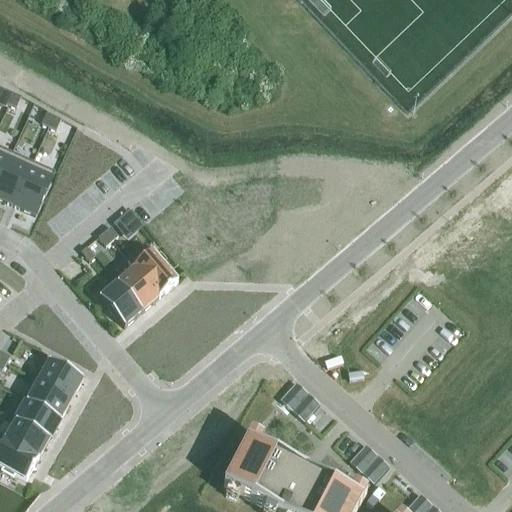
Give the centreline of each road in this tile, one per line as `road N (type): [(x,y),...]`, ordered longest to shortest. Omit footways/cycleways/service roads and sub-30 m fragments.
road 1 (residential): [(511,120),(263,332)]
road 2 (residential): [(464,511),(263,332)]
road 3 (residential): [(0,237),(42,270),(165,418)]
road 4 (residential): [(165,418),(52,511)]
road 5 (residential): [(263,332),(165,418)]
